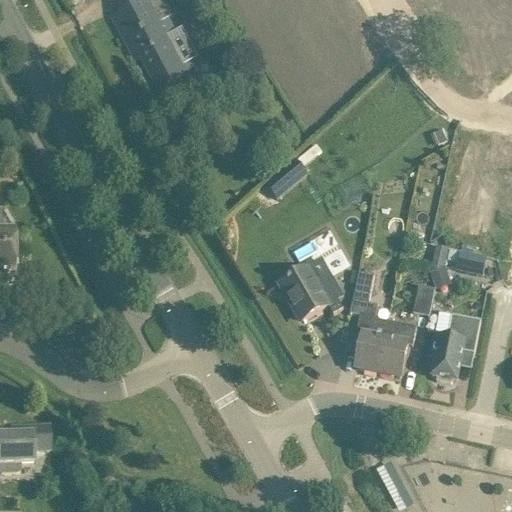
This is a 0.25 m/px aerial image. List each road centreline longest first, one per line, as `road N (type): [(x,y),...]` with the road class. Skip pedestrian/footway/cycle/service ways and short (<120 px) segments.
road 1 (secondary): [(198,354),(0,6)]
road 2 (residential): [(511,440),(359,407),(312,410),(253,445)]
road 3 (residential): [(511,120),(435,95),(370,0)]
road 4 (residential): [(0,343),(96,392),(159,374)]
